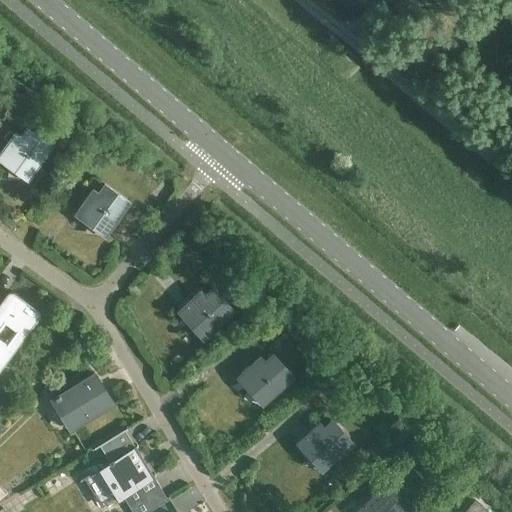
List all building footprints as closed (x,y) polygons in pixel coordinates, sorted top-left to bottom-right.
[(345,81),(358,67),(349,59),(353,55),(346,49),(342,53),(340,51),(343,47),(326,31),(321,37),(329,45),(318,57),(345,81)] [(0,113),(11,99),(0,90),(0,113)] [(18,136),(13,133),(0,150),(0,160),(25,179),(57,135),(39,123),(32,133),(24,127),(18,136)] [(91,131),(81,145),(96,156),(106,142),(91,131)] [(511,219),(511,190),(511,193),(508,190),(511,186),(495,174),(489,180),(500,189),(489,202),(511,219)] [(96,192),(91,189),(73,214),(103,235),(127,201),(102,184),(96,192)] [(211,287),(202,295),(198,290),(175,311),(200,337),(231,309),(211,287)] [(8,291),(6,293),(0,300),(0,368),(38,317),(39,314),(38,311),(37,309),(14,292),(11,291),(8,291)] [(271,353),(262,361),(258,356),(235,377),(259,404),(291,375),(271,353)] [(112,404),(93,373),(52,398),(71,430),(112,404)] [(322,427),(318,422),(295,443),(319,470),(351,442),(330,419),(322,427)] [(153,476),(135,446),(124,428),(91,448),(91,450),(97,446),(107,462),(77,481),(77,482),(82,479),(89,490),(92,488),(103,506),(107,504),(153,476)] [(149,511),(168,501),(153,476),(107,504),(111,511),(149,511)] [(386,480),(356,508),(359,511),(405,511),(413,503),(393,488),(386,480)]
